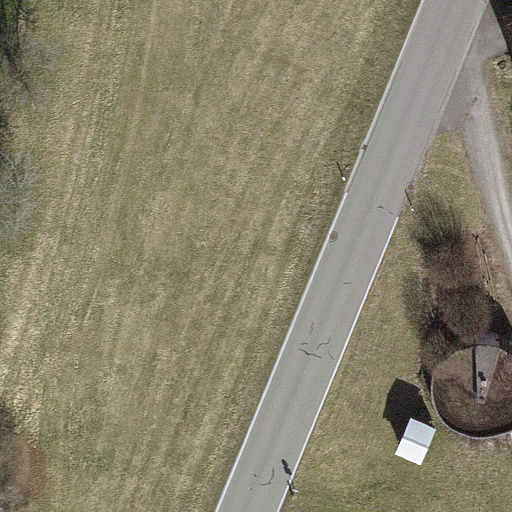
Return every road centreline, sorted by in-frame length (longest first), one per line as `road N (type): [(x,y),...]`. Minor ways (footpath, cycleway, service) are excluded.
road 1 (residential): [(456,0),(349,261)]
road 2 (tertiary): [(349,261),(253,511)]
